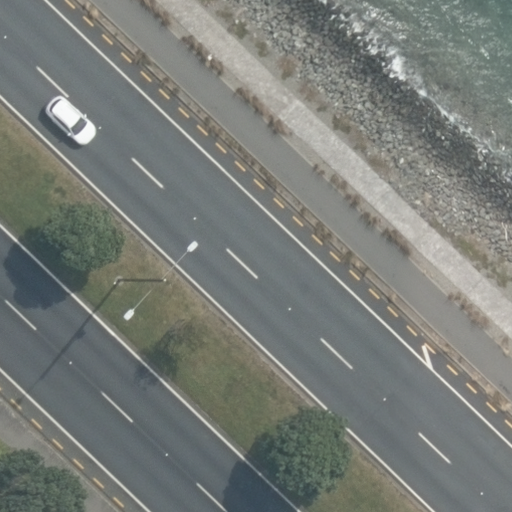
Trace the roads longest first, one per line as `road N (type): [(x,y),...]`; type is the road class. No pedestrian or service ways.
road 1 (trunk): [(0,22),(511,508)]
road 2 (trunk): [(210,511),(0,309)]
